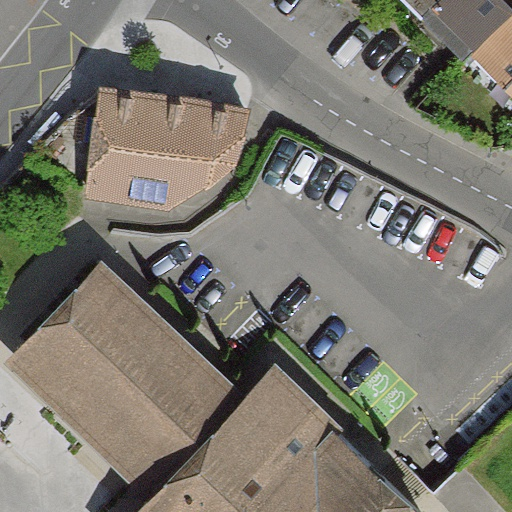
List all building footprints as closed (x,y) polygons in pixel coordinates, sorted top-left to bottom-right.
[(413,0),(425,11),(436,0),(413,0)] [(511,0),(436,0),(425,11),(467,54),(479,42),(511,8),(511,0)] [(511,15),(483,45),(511,72),(511,15)] [(104,88),(89,188),(171,200),(205,180),(227,166),(249,111),(104,88)] [(172,480),(246,402),(103,267),(30,346),(172,480)] [(276,369),(246,402),(172,480),(142,511),(423,511),(424,511),(276,369)]
